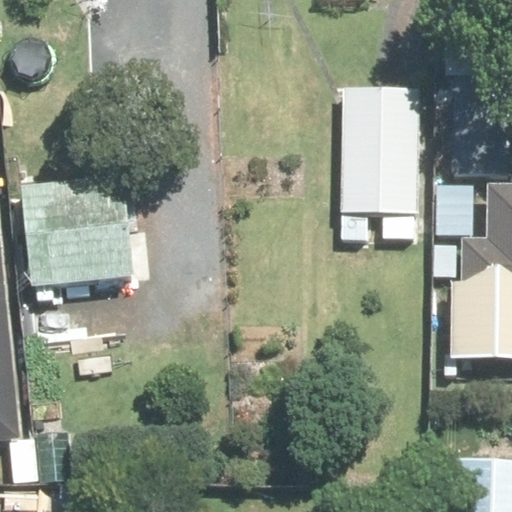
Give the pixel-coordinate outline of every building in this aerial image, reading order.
[(499,156),(500,120),(499,72),(484,71),(444,72),(444,183),(502,183),(502,168),(506,168),(506,156),(499,156)] [(412,97),(344,95),(333,95),(332,219),(335,219),(335,246),(366,247),(365,221),(379,222),(379,245),(411,244),(412,97)] [(36,293),(122,284),(114,187),(10,196),(19,294),(36,293)] [(511,193),(478,194),(479,247),(450,248),(449,253),(434,252),(429,252),(429,282),(451,282),(451,293),(439,292),(440,369),(511,368),(511,193)] [(0,447),(11,447),(0,338),(0,447)] [(511,511),(511,468),(425,468),(424,511),(511,511)]
